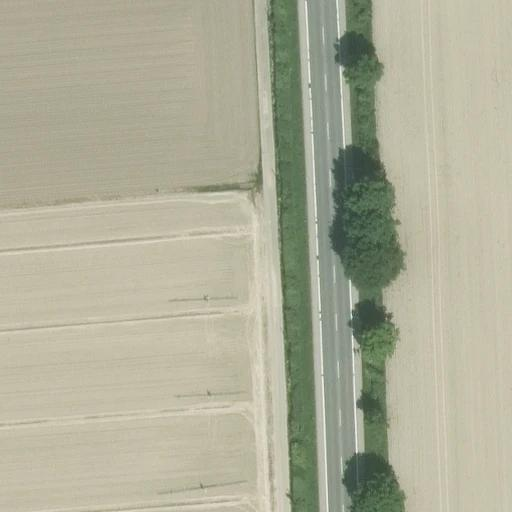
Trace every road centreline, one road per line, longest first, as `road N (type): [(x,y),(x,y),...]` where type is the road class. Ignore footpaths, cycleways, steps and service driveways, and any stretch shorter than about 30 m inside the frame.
road 1 (secondary): [(320,0),(345,511)]
road 2 (track): [(260,0),(283,511)]
